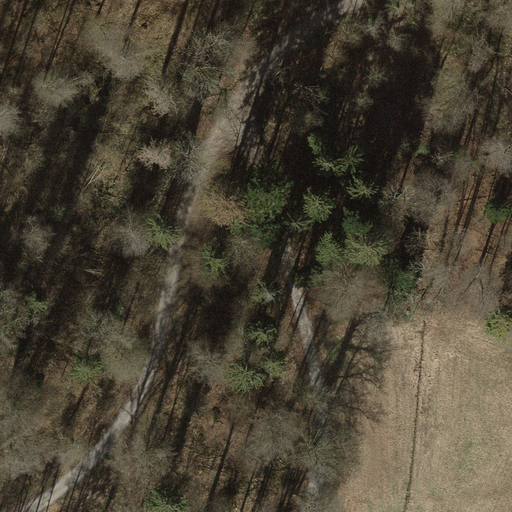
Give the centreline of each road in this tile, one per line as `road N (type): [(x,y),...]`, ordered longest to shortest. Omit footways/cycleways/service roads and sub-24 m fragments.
road 1 (track): [(29,511),(91,460),(141,388),(159,343),(192,191),(242,98),(278,55),(356,0)]
road 2 (track): [(242,98),(321,397),(324,457),(309,511)]
